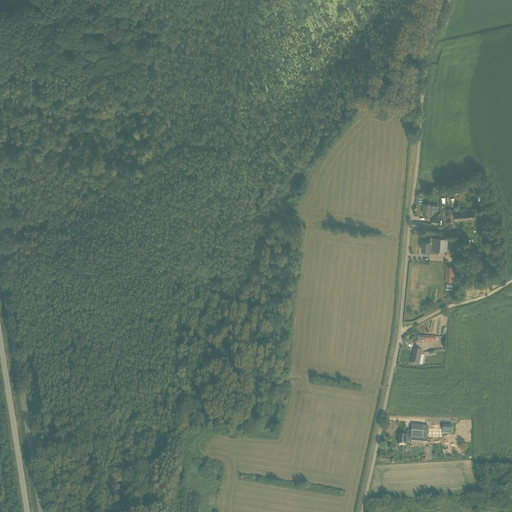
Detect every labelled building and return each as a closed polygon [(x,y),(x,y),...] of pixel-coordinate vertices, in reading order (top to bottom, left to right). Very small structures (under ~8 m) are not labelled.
[(431,205),(424,204),(423,213),(426,214),(425,218),(429,218),(429,216),(432,217),(433,206),(431,205)] [(475,219),(475,211),(475,209),(471,209),(471,212),(465,212),(465,209),(450,210),(450,221),(475,219)] [(447,250),(447,244),(448,239),(426,237),(425,241),(422,241),(422,250),(430,251),(430,249),(447,250)] [(455,267),(447,266),(445,281),(453,282),(455,267)] [(420,365),(422,352),(414,350),(412,364),(420,365)] [(412,431),(411,438),(412,438),(411,441),(427,442),(428,439),(423,439),(424,426),(412,425),(412,431)] [(442,428),(430,427),(429,434),(441,435),(442,428)] [(407,438),(407,437),(400,437),(399,445),(411,447),(411,441),(412,438),(411,438),(407,438)]
